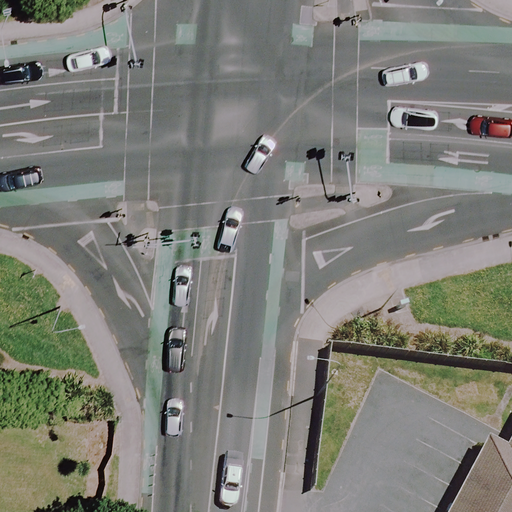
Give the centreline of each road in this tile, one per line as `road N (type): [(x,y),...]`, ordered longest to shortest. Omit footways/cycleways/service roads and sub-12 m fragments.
road 1 (secondary): [(217,428),(76,227),(0,191)]
road 2 (secondary): [(511,205),(367,239),(304,265),(273,286),(224,342)]
road 3 (secondary): [(494,111),(344,105),(235,125)]
road 4 (secondary): [(0,157),(235,125)]
road 5 (secondary): [(235,125),(237,224),(224,342)]
road 6 (secondary): [(410,0),(494,111)]
road 7 (secondary): [(236,0),(235,125)]
